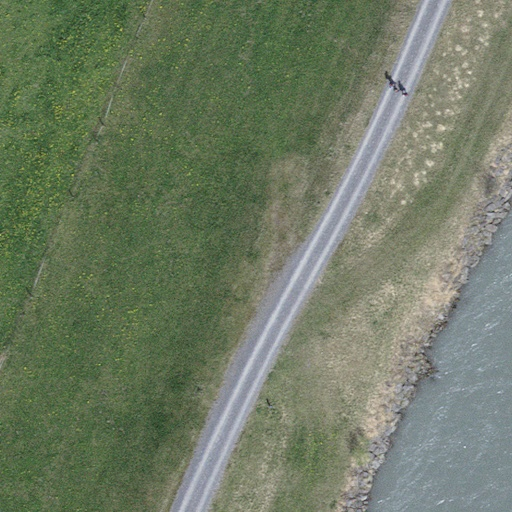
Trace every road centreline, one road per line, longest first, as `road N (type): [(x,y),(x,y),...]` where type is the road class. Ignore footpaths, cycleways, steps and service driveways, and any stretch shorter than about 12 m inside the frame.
road 1 (track): [(437,0),(360,179),(248,370),(190,511)]
road 2 (track): [(295,127),(281,198),(285,304)]
